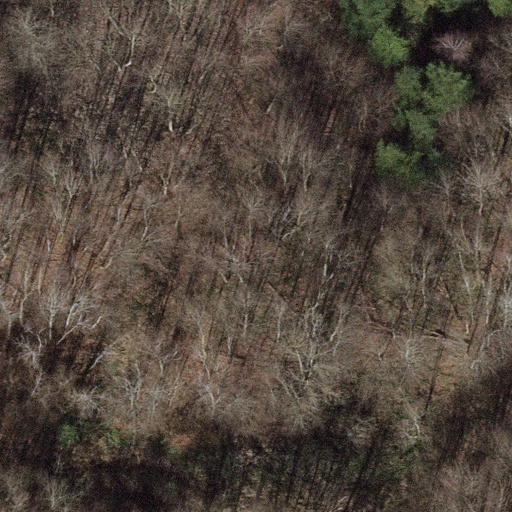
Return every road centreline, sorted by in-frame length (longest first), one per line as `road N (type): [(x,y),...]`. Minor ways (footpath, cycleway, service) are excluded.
road 1 (track): [(350,511),(0,444)]
road 2 (track): [(511,403),(402,511)]
